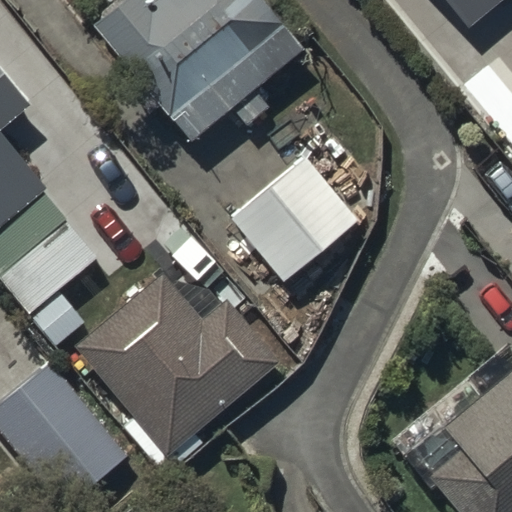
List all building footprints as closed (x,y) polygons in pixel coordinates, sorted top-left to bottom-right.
[(116,0),(87,24),(127,73),(119,80),(145,113),(157,103),(187,140),(215,118),(217,120),(231,109),(244,126),(268,107),(250,86),(298,47),(259,0),(116,0)] [(0,286),(53,348),(85,322),(56,288),(94,256),(37,189),(44,184),(0,132),(0,124),(27,101),(0,68),(0,286)] [(302,155),(227,216),(280,281),(355,220),(302,155)] [(160,269),(70,345),(165,456),(275,363),(221,300),(218,303),(191,270),(173,285),(160,269)] [(46,362),(0,400),(0,432),(61,507),(124,455),(46,362)] [(511,511),(511,365),(439,425),(458,448),(425,475),(455,511),(511,511)]
